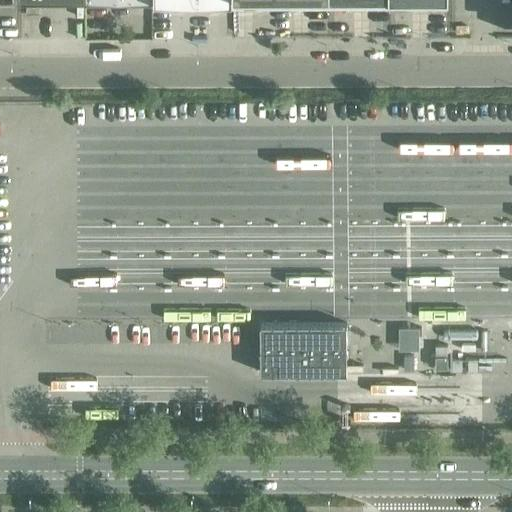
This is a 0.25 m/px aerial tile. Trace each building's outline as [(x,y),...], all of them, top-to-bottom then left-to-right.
[(347,372),(347,322),(260,323),(261,372),(347,372)] [(401,345),(417,346),(417,326),(401,325),(401,345)] [(414,355),(404,355),(404,369),(414,369),(414,355)] [(446,356),(435,356),(435,368),(446,368),(446,356)] [(452,370),(462,370),(462,358),(452,358),(452,370)] [(477,358),(468,358),(468,370),(478,370),(477,358)]
